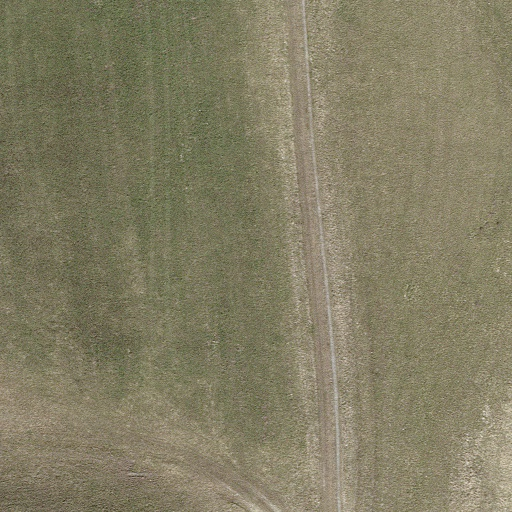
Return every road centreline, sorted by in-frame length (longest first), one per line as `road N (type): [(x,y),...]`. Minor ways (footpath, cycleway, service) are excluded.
road 1 (track): [(292,0),(331,511)]
road 2 (track): [(0,454),(179,467),(236,488),(267,511)]
